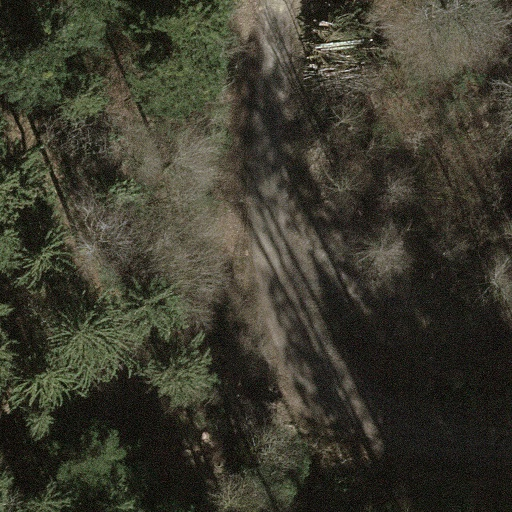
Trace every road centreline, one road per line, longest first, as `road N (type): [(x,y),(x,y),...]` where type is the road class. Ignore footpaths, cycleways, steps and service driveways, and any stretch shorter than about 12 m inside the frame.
road 1 (track): [(511,448),(478,443),(318,372),(259,246),(254,0)]
road 2 (track): [(259,246),(428,321),(511,320)]
